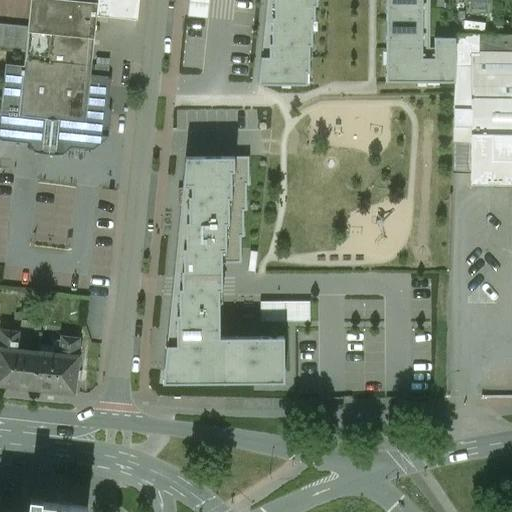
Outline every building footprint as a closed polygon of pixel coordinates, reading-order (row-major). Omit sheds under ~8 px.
[(31,0),(29,32),(93,39),(94,39),(96,16),(97,0),(31,0)] [(97,0),(96,16),(135,21),(137,0),(97,0)] [(190,0),(189,14),(209,17),(211,0),(190,0)] [(315,0),(267,0),(263,40),(267,40),(267,52),(262,52),(259,86),(307,85),(315,0)] [(429,0),(385,0),(386,80),(453,80),(455,34),(429,35),(429,0)] [(16,26),(4,25),(2,48),(14,50),(16,26)] [(28,28),(16,26),(14,50),(26,51),(28,28)] [(93,39),(29,32),(25,67),(6,65),(0,118),(0,135),(30,139),(35,148),(59,151),(65,144),(91,146),(102,136),(104,121),(105,121),(109,81),(90,79),(91,66),(90,66),(93,39)] [(477,35),(459,35),(458,70),(472,70),(472,65),(478,65),(478,56),(477,56),(477,35)] [(511,35),(477,35),(477,56),(478,56),(511,56),(511,35)] [(511,56),(478,56),(478,65),(472,65),(472,70),(472,83),(511,83),(511,56)] [(109,68),(95,66),(95,75),(108,77),(109,68)] [(472,70),(458,70),(457,96),(455,146),(472,147),(472,83),(472,70)] [(511,83),(472,83),(472,147),(471,188),(511,188),(511,83)] [(284,337),(220,337),(219,303),(222,303),(222,288),(222,264),(241,263),(241,238),(244,238),(244,212),(246,212),(247,185),(249,185),(249,157),(186,157),(183,185),(184,185),(183,189),(179,189),(178,206),(182,206),(180,211),(189,211),(189,226),(186,226),(186,252),(183,252),(183,270),(182,270),(181,288),(181,302),(179,302),(179,319),(176,319),(176,346),(166,345),(162,384),(214,383),(284,383),(284,337)] [(263,319),(312,320),(312,301),(263,301),(263,319)] [(19,333),(2,331),(0,346),(0,348),(17,351),(19,333)] [(80,341),(62,338),(60,356),(78,358),(80,341)] [(0,348),(0,384),(34,389),(38,353),(17,351),(0,348)] [(60,356),(38,353),(34,389),(74,393),(78,358),(60,356)] [(27,511),(82,511),(82,508),(41,504),(41,501),(29,500),(27,511)]
